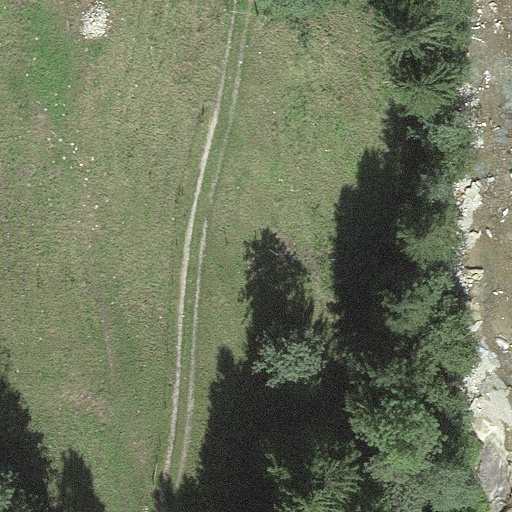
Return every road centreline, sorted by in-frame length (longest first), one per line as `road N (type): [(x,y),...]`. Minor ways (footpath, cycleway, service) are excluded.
road 1 (track): [(164,511),(210,157)]
road 2 (track): [(210,157),(241,0)]
